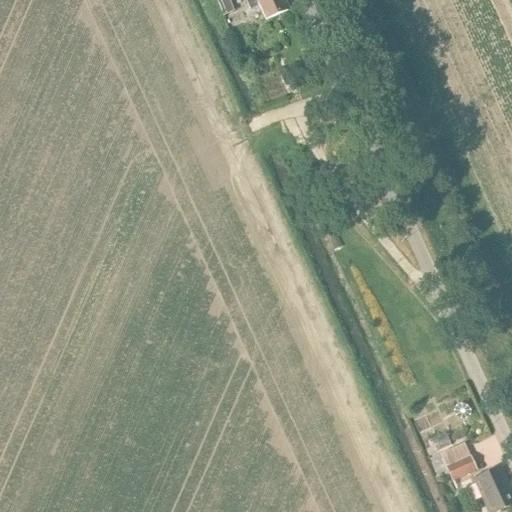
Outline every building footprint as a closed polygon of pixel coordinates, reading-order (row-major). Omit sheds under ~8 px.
[(264,22),(288,10),(282,0),(247,0),(251,8),(257,5),(264,22)] [(267,74),(268,61),(253,60),(252,73),(267,74)] [(334,252),(341,248),(334,234),(327,238),(334,252)] [(468,458),(446,469),(453,483),(475,473),(468,458)] [(486,511),(499,511),(511,506),(511,492),(500,469),(472,482),(486,511)]
